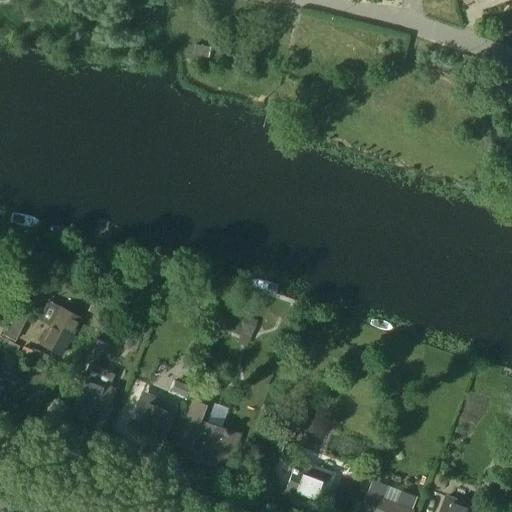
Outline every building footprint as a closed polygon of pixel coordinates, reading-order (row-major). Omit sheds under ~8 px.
[(193,43),(192,54),(210,56),(211,46),(193,43)] [(5,299),(2,305),(8,308),(11,302),(5,299)] [(35,347),(57,359),(78,317),(56,306),(35,347)] [(12,312),(7,323),(8,329),(13,332),(21,329),(26,318),(24,312),(17,309),(12,312)] [(93,338),(85,353),(96,359),(104,344),(93,338)] [(0,388),(7,391),(16,369),(12,368),(11,367),(5,365),(4,365),(4,364),(0,362),(0,388)] [(74,382),(65,404),(99,417),(109,392),(106,391),(80,381),(79,380),(75,379),(74,382)] [(174,380),(169,391),(186,398),(186,397),(187,394),(190,388),(190,387),(174,380)] [(136,401),(125,426),(159,440),(169,415),(136,401)] [(196,422),(185,453),(217,465),(219,460),(230,430),(220,427),(197,419),(196,422)] [(269,450),(279,454),(284,440),(274,437),(269,450)] [(492,466),(486,481),(491,483),(498,485),(504,470),(496,467),(492,466)] [(291,469),(283,491),(320,504),(328,482),(291,469)] [(1,472),(0,474),(0,499),(25,509),(35,484),(1,472)] [(335,488),(331,501),(344,506),(349,493),(335,488)] [(413,511),(414,511),(367,492),(359,511),(360,511),(413,511)] [(446,494),(439,511),(476,511),(477,510),(463,504),(464,500),(446,494)]
